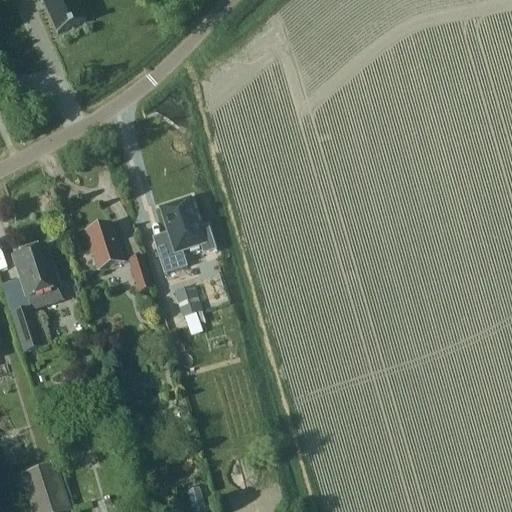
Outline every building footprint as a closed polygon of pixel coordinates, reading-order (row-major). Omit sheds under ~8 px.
[(42,1),(58,36),(86,23),(77,3),(81,1),(80,0),(36,0),(38,2),(42,1)] [(155,248),(165,276),(187,269),(182,254),(201,247),(204,255),(215,251),(208,228),(200,231),(190,201),(160,210),(170,243),(155,248)] [(86,234),(98,273),(124,265),(111,226),(86,234)] [(49,267),(43,248),(16,257),(22,276),(19,276),(27,301),(30,300),(54,292),(60,291),(52,266),(49,267)] [(127,262),(138,295),(153,290),(142,257),(127,262)] [(196,315),(200,327),(205,325),(193,289),(174,295),(182,320),(196,315)] [(44,349),(31,309),(10,316),(23,356),(44,349)] [(20,478),(31,511),(70,511),(55,466),(20,478)]
